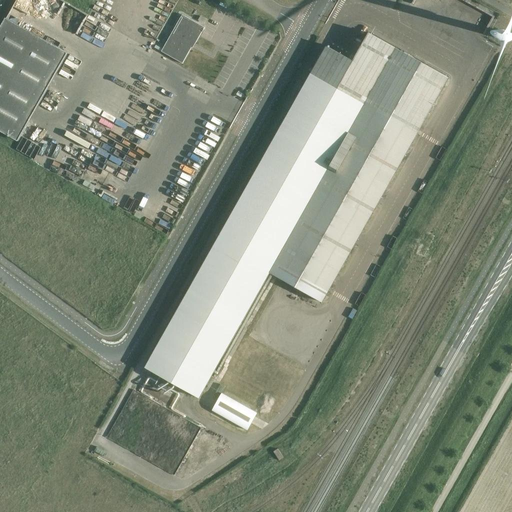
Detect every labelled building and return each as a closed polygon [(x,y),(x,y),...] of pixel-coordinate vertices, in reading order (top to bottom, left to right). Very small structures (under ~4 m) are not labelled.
[(87,10),(83,20),(86,21),(84,27),(92,30),(94,25),(95,26),(100,14),(87,10)] [(174,28),(161,52),(182,63),(191,48),(192,47),(194,43),(195,43),(204,27),(182,15),(174,28)] [(102,18),(100,21),(109,26),(111,22),(102,18)] [(7,19),(0,30),(0,130),(18,141),(68,53),(7,19)] [(498,34),(497,35),(497,36),(498,37),(498,38),(499,39),(500,40),(501,40),(503,40),(504,39),(505,38),(505,37),(506,36),(506,35),(505,34),(505,33),(504,32),(503,31),(502,31),(500,31),(499,32),(498,33),(498,34)] [(310,75),(145,367),(160,376),(155,384),(170,392),(174,384),(186,390),(198,397),(199,398),(210,377),(270,273),(281,279),(322,302),(330,288),(448,78),(368,33),(353,61),(326,46),(310,75)] [(136,84),(133,91),(142,94),(145,87),(136,84)] [(52,107),(58,97),(47,92),(42,102),(52,107)] [(153,94),(151,97),(159,102),(161,99),(153,94)] [(208,140),(210,141),(222,117),(213,113),(207,125),(199,142),(205,145),(208,140)] [(121,133),(125,123),(113,119),(109,128),(121,133)] [(91,125),(104,130),(106,125),(93,120),(91,125)] [(84,140),(94,147),(99,138),(89,131),(84,140)] [(96,149),(93,155),(105,161),(108,155),(96,149)] [(82,168),(85,162),(74,156),(71,162),(82,168)] [(126,172),(132,163),(121,156),(115,165),(126,172)] [(86,171),(98,176),(102,166),(90,160),(86,171)] [(76,178),(79,172),(73,169),(70,175),(76,178)] [(172,186),(170,190),(183,197),(185,193),(172,186)] [(152,196),(147,206),(159,211),(164,202),(152,196)] [(222,393),(212,410),(247,430),(251,423),(255,416),(257,413),(222,393)] [(214,441),(220,430),(215,427),(209,439),(214,441)] [(283,457),(278,449),(273,451),(279,460),(283,457)]
